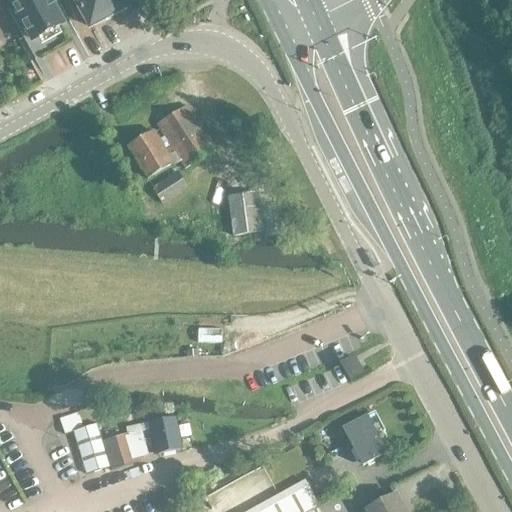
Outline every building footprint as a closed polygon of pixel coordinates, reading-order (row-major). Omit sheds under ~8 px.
[(13,0),(38,48),(68,32),(51,0),(13,0)] [(75,0),(91,27),(125,7),(120,0),(75,0)] [(190,102),(159,120),(187,166),(217,147),(190,102)] [(143,176),(174,165),(162,130),(132,140),(143,176)] [(166,202),(191,186),(180,170),(156,186),(166,202)] [(194,197),(170,212),(178,224),(187,218),(192,225),(203,217),(208,226),(214,222),(227,214),(251,199),(234,172),(201,193),(194,197)] [(227,214),(214,222),(220,231),(233,222),(227,214)] [(350,379),(362,372),(353,356),(341,363),(350,379)] [(110,468),(103,442),(97,425),(83,429),(77,413),(60,419),(65,435),(74,432),(87,475),(110,468)] [(363,467),(377,460),(388,454),(367,416),(342,429),(363,467)] [(158,456),(180,451),(173,419),(151,424),(153,431),(157,453),(158,456)] [(142,433),(153,431),(151,424),(129,429),(131,435),(103,442),(110,468),(111,472),(138,463),(141,462),(140,459),(148,455),(142,433)] [(244,511),(263,503),(260,497),(276,489),(266,466),(206,494),(214,511),(244,511)] [(249,511),(305,511),(318,505),(305,481),(249,511)] [(405,511),(396,495),(365,511),(405,511)]
